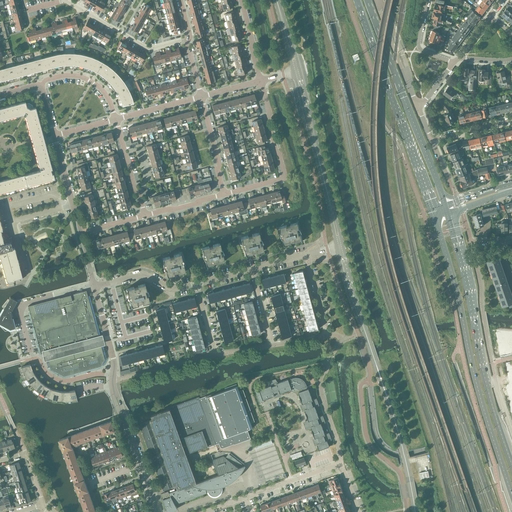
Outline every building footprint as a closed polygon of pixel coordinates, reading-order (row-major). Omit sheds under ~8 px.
[(92,9),(94,10),(100,1),(99,0),(94,0),(91,5),(94,6),(92,9)] [(228,9),(228,11),(232,10),(232,7),(231,3),(232,3),(231,0),(230,0),(221,3),(223,10),(228,9)] [(9,4),(10,9),(18,7),(18,4),(20,4),(20,1),(9,4)] [(100,1),(94,10),(97,12),(98,9),(101,11),(105,3),(100,1)] [(482,1),(479,5),(485,10),(486,10),(488,8),(487,8),(489,6),(482,1)] [(119,3),(116,7),(124,12),(125,10),(124,9),(126,7),(119,3)] [(445,6),(444,6),(435,4),(434,11),(442,13),(443,9),(444,9),(445,8),(452,9),(453,6),(445,5),(445,6)] [(142,7),(140,9),(149,14),(152,9),(148,7),(148,6),(147,5),(146,6),(144,5),(143,7),(142,7)] [(479,5),(476,10),(482,14),(482,15),(482,14),(483,14),(485,12),(484,11),(485,10),(479,5)] [(116,7),(113,12),(120,16),(122,14),(123,14),(124,12),(116,7)] [(140,12),(139,14),(146,18),(149,14),(140,9),(139,11),(140,12)] [(504,17),(506,19),(511,13),(507,9),(502,15),(503,17),(504,18),(504,17)] [(224,14),(226,21),(237,18),(236,15),(235,15),(233,12),(232,10),(228,11),(229,13),(224,14)] [(469,12),(468,14),(477,22),(480,18),(480,17),(480,16),(482,14),(476,10),(474,12),(473,11),(471,14),(469,12)] [(12,14),(13,20),(21,17),(20,15),(23,14),(22,11),(12,14)] [(120,16),(113,12),(110,17),(119,22),(120,19),(119,19),(120,16)] [(136,16),(135,18),(143,23),(146,18),(139,14),(137,17),(136,16)] [(468,17),(466,20),(474,26),(477,22),(468,14),(466,16),(468,17)] [(135,21),(133,24),(141,28),(143,23),(135,18),(134,21),(135,21)] [(226,21),(228,28),(237,26),(236,22),(237,22),(237,18),(226,21)] [(67,19),(64,20),(67,31),(72,30),(70,22),(67,22),(67,19)] [(83,29),(87,32),(92,25),(89,23),(91,21),(88,20),(83,29)] [(462,25),(462,26),(464,28),(465,27),(470,30),(471,29),(474,26),(466,20),(464,23),(462,21),(461,23),(462,25)] [(14,25),(16,30),(24,28),(23,25),(26,24),(25,22),(14,25)] [(56,22),(54,23),(57,34),(62,32),(60,24),(57,25),(56,22)] [(87,32),(92,35),(98,25),(96,24),(94,26),(92,25),(87,32)] [(141,28),(133,24),(132,26),(131,26),(130,28),(138,33),(141,28)] [(460,27),(458,30),(466,36),(468,33),(470,30),(465,27),(464,28),(462,26),(460,24),(459,26),(460,27)] [(46,25),(43,26),(46,37),(51,35),(49,27),(46,28),(46,25)] [(92,35),(97,37),(101,30),(98,29),(100,26),(98,25),(92,35)] [(435,43),(438,35),(441,27),(435,25),(434,28),(438,29),(437,32),(433,30),(429,40),(435,43)] [(228,28),(230,35),(240,32),(239,29),(238,29),(237,26),(228,28)] [(35,28),(33,29),(36,39),(41,38),(39,30),(36,31),(35,28)] [(97,37),(101,40),(107,30),(105,29),(103,32),(101,30),(97,37)] [(107,30),(101,40),(106,43),(108,40),(110,39),(110,37),(111,36),(108,34),(109,32),(107,30)] [(454,32),(453,33),(463,41),(466,36),(458,30),(456,33),(454,32)] [(240,32),(230,35),(232,42),(241,40),(240,36),(241,35),(240,32)] [(451,39),(458,45),(459,44),(460,45),(463,41),(453,33),(452,35),(453,36),(451,39)] [(438,35),(435,43),(437,43),(436,44),(439,45),(440,44),(441,45),(442,42),(443,42),(446,36),(442,34),(442,36),(438,35)] [(458,45),(451,39),(448,43),(450,45),(447,48),(453,52),(456,48),(457,48),(458,46),(458,45)] [(117,49),(122,52),(128,42),(125,41),(124,44),(119,41),(116,46),(118,48),(117,49)] [(122,52),(127,55),(131,48),(128,46),(130,44),(128,42),(122,52)] [(231,47),(233,54),(243,51),(242,48),(241,49),(240,45),(231,47)] [(127,55),(131,57),(137,48),(135,46),(133,49),(131,48),(127,55)] [(131,57),(136,60),(140,53),(138,52),(139,49),(137,48),(131,57)] [(170,50),(168,50),(171,61),(176,60),(174,52),(171,52),(170,50)] [(233,54),(234,61),(243,59),(242,55),(244,55),(243,51),(233,54)] [(140,53),(136,60),(141,63),(147,53),(144,52),(143,54),(140,53)] [(160,52),(157,53),(160,64),(165,63),(163,55),(160,55),(160,52)] [(52,56),(55,67),(59,66),(65,65),(69,65),(69,53),(63,53),(57,54),(52,56)] [(75,53),(69,53),(69,65),(73,65),(79,66),(83,67),(86,56),(81,54),(75,53)] [(52,56),(38,59),(41,71),(55,67),(52,56)] [(92,57),(86,56),(83,67),(87,68),(93,70),(97,72),(102,62),(97,60),(92,57)] [(38,59),(24,63),(27,74),(41,71),(38,59)] [(234,61),(236,68),(246,65),(246,62),(244,62),(243,59),(234,61)] [(105,78),(108,81),(116,73),(112,69),(107,65),(103,63),(102,62),(97,72),(98,73),(100,74),(105,78)] [(24,63),(10,67),(13,78),(27,74),(24,63)] [(246,65),(236,68),(238,75),(247,73),(246,69),(247,69),(246,65)] [(0,81),(13,78),(10,67),(0,69),(0,81)] [(471,80),(476,81),(477,71),(468,70),(469,69),(462,68),(462,73),(459,73),(459,80),(465,80),(465,77),(471,77),(471,80)] [(487,84),(491,84),(491,73),(485,73),(485,70),(479,69),(479,80),(484,81),(484,80),(488,80),(487,84)] [(511,82),(510,79),(509,75),(505,76),(504,71),(497,73),(498,77),(497,77),(500,87),(505,86),(504,85),(508,84),(510,92),(511,91),(511,87),(511,82)] [(115,89),(117,93),(127,87),(124,82),(120,77),(116,73),(108,81),(111,84),(115,89)] [(181,79),(176,80),(178,88),(181,88),(181,91),(184,90),(181,79)] [(171,82),(165,83),(167,91),(170,91),(171,93),(173,93),(171,82)] [(160,85),(155,86),(157,94),(160,93),(160,96),(163,95),(160,85)] [(127,87),(117,93),(119,96),(121,102),(122,106),(134,103),(132,97),(129,92),(127,87)] [(153,98),(150,87),(144,89),(145,93),(144,94),(144,95),(146,95),(146,97),(149,96),(150,99),(153,98)] [(453,95),(454,96),(457,93),(451,88),(450,89),(448,88),(443,93),(447,96),(450,99),(453,95)] [(448,123),(445,124),(446,127),(452,125),(451,124),(454,122),(452,117),(453,116),(450,109),(446,104),(440,99),(437,103),(444,108),(446,111),(447,110),(448,113),(444,115),(448,123)] [(33,142),(40,170),(0,181),(0,193),(55,179),(53,173),(55,173),(54,169),(52,164),(51,164),(44,139),(43,136),(36,107),(33,108),(32,105),(31,104),(29,103),(26,104),(25,101),(0,108),(0,120),(22,114),(24,116),(26,116),(33,142)] [(468,110),(469,113),(471,121),(473,120),(474,120),(476,120),(476,119),(477,119),(475,112),(474,109),(468,110)] [(251,118),(252,121),(253,127),(262,124),(261,119),(258,119),(257,116),(251,118)] [(500,141),(498,133),(496,134),(495,134),(493,134),(493,135),(492,135),(494,143),(498,142),(498,144),(501,143),(500,141)] [(256,137),(257,142),(258,142),(258,145),(265,144),(264,141),(266,140),(265,135),(256,137)] [(446,146),(447,147),(448,150),(447,150),(448,153),(449,152),(449,153),(458,150),(457,147),(461,145),(460,142),(457,143),(450,146),(449,145),(446,146)] [(268,148),(266,148),(262,149),(261,146),(256,148),(258,156),(261,155),(270,153),(268,148)] [(450,157),(452,161),(452,160),(453,161),(461,158),(460,154),(462,153),(461,151),(450,155),(451,157),(450,157)] [(453,162),(456,169),(465,165),(462,158),(453,162)] [(76,168),(77,174),(86,171),(89,170),(87,162),(83,163),(84,166),(78,167),(76,168)] [(264,166),(261,166),(263,174),(272,172),(271,170),(274,169),(273,163),(264,166)] [(465,165),(456,169),(456,170),(457,173),(458,173),(459,176),(458,176),(458,177),(469,172),(470,172),(476,170),(475,167),(472,168),(469,169),(469,170),(468,171),(466,165),(467,164),(465,165)] [(479,175),(477,169),(471,172),(460,177),(462,181),(461,181),(464,187),(469,185),(469,186),(473,185),(471,180),(474,179),(472,175),(473,175),(475,180),(479,178),(479,175)] [(209,182),(203,183),(205,192),(211,191),(210,188),(213,187),(212,181),(209,182)] [(279,191),(274,192),(276,201),(281,200),(282,203),(285,202),(283,193),(280,193),(279,191)] [(160,204),(158,195),(152,197),(149,198),(151,204),(154,203),(155,206),(160,204)] [(245,203),(247,209),(250,208),(255,207),(253,198),(247,199),(248,202),(245,203)] [(236,202),(238,211),(244,210),(247,209),(245,203),(242,203),(241,201),(236,202)] [(278,208),(280,211),(288,208),(286,202),(283,204),(284,206),(278,208)] [(496,207),(486,209),(482,210),(483,213),(480,214),(480,213),(473,216),(477,228),(484,225),(481,217),(498,213),(496,207)] [(218,217),(215,208),(210,209),(210,212),(207,213),(209,219),(212,218),(218,217)] [(0,264),(2,266),(8,285),(13,283),(13,280),(14,281),(23,278),(21,272),(20,272),(19,268),(20,268),(14,248),(11,238),(8,239),(2,235),(0,231),(2,230),(0,221),(0,264)] [(159,223),(162,232),(167,230),(170,229),(169,223),(166,224),(165,221),(159,223)] [(296,242),(303,240),(301,234),(299,234),(298,229),(300,228),(298,222),(291,224),(291,225),(287,226),(287,225),(280,227),(281,233),(283,233),(284,238),(283,239),(284,245),(292,243),(291,241),(295,240),(296,242)] [(507,232),(507,223),(496,223),(496,227),(501,227),(501,232),(507,232)] [(131,233),(132,239),(135,238),(135,239),(141,237),(139,228),(133,230),(134,232),(131,233)] [(122,233),(124,242),(129,240),(132,239),(131,233),(128,234),(127,231),(122,233)] [(252,234),(252,236),(248,237),(248,235),(241,237),(242,244),(244,243),(245,249),(244,249),(245,255),(252,253),(252,252),(256,251),(256,252),(263,250),(262,244),(260,244),(259,239),(260,239),(259,232),(252,234)] [(101,238),(95,240),(96,242),(93,243),(95,249),(98,249),(98,251),(104,250),(103,247),(101,238)] [(204,259),(206,266),(213,264),(213,262),(217,261),(217,263),(224,261),(223,255),(221,255),(220,250),(221,249),(220,243),(212,245),(213,246),(209,247),(209,246),(201,248),(203,254),(205,254),(206,259),(204,259)] [(165,270),(167,276),(174,274),(174,273),(178,272),(178,273),(185,271),(184,265),(182,265),(181,260),(182,260),(180,253),(173,255),(174,257),(170,258),(169,256),(162,258),(164,265),(165,264),(167,269),(165,270)] [(498,257),(487,261),(503,306),(509,304),(510,306),(511,305),(511,300),(511,301),(498,261),(499,260),(498,257)] [(130,300),(131,306),(138,305),(138,303),(142,302),(142,303),(149,302),(148,295),(146,296),(145,290),(146,290),(145,284),(138,285),(138,287),(134,288),(134,286),(127,288),(128,295),(130,294),(131,300),(130,300)] [(86,290),(28,306),(38,343),(41,354),(99,338),(86,290)] [(289,291),(282,293),(282,296),(284,295),(286,303),(292,301),(289,291)] [(17,301),(10,297),(0,314),(0,323),(10,329),(15,328),(10,313),(17,301)] [(171,334),(162,337),(164,342),(168,341),(169,343),(172,342),(171,340),(173,340),(171,334)] [(101,366),(105,359),(100,343),(47,357),(50,368),(64,376),(101,366)] [(162,345),(157,346),(159,355),(165,354),(164,351),(166,350),(165,347),(163,348),(162,345)] [(31,364),(21,367),(24,373),(32,370),(31,364)] [(35,374),(32,370),(24,373),(27,379),(35,374)] [(38,378),(35,374),(27,379),(30,384),(38,378)] [(41,382),(38,378),(30,384),(35,389),(41,382)] [(263,402),(263,401),(263,400),(274,396),(274,397),(276,397),(280,396),(281,394),(280,394),(291,390),(292,390),(298,393),(302,404),(301,406),(302,410),(304,410),(308,420),(305,422),(304,423),(306,429),(307,429),(311,428),(315,438),(314,439),(313,440),(315,444),(316,445),(317,445),(319,450),(329,447),(327,441),(331,440),(329,433),(325,435),(321,424),(325,422),(323,416),(319,417),(315,407),(319,405),(316,399),(312,400),(308,389),(307,389),(306,387),(308,386),(307,386),(306,386),(305,383),(303,381),(301,379),(298,378),(294,378),(291,379),(291,378),(290,378),(291,380),(289,381),(288,379),(277,383),(275,379),(269,382),(270,386),(260,390),(258,386),(254,387),(260,403),(263,402)] [(45,385),(41,382),(35,389),(40,393),(45,385)] [(50,388),(45,385),(40,393),(46,396),(50,388)] [(200,398),(199,398),(214,441),(218,440),(219,443),(220,446),(221,447),(222,447),(223,448),(224,448),(250,438),(247,430),(252,428),(251,423),(255,421),(243,390),(239,391),(238,386),(215,394),(215,393),(200,398)] [(54,390),(50,388),(46,396),(52,399),(54,390)] [(178,490),(169,493),(175,504),(187,500),(187,501),(196,498),(196,497),(195,497),(207,493),(206,492),(208,492),(210,494),(212,496),(215,496),(217,496),(219,494),(221,492),(221,489),(220,487),(224,485),(227,484),(232,481),(237,477),(242,471),(245,466),(239,468),(223,456),(212,461),(211,460),(219,475),(216,476),(197,483),(186,454),(208,446),(207,444),(212,442),(214,441),(199,398),(169,408),(170,409),(158,413),(151,416),(153,419),(139,424),(164,491),(177,486),(178,490)] [(115,430),(113,422),(112,421),(111,421),(101,425),(104,434),(115,430)] [(104,434),(101,425),(90,429),(94,438),(104,434)] [(94,438),(90,429),(79,432),(83,442),(94,438)] [(83,442),(79,432),(72,435),(69,436),(72,446),(76,445),(83,442)] [(72,446),(69,436),(60,440),(59,440),(63,451),(73,447),(72,446)] [(12,438),(6,440),(9,450),(12,450),(12,448),(15,448),(14,445),(17,444),(15,440),(15,438),(12,439),(12,438)] [(6,440),(0,442),(3,451),(6,450),(6,451),(9,450),(6,440)] [(110,450),(113,459),(118,457),(115,448),(116,448),(115,446),(113,447),(114,449),(110,450)] [(73,447),(63,451),(67,461),(77,458),(73,447)] [(115,448),(118,457),(123,455),(120,447),(116,448),(115,448)] [(104,452),(100,454),(104,462),(109,461),(105,452),(106,451),(106,449),(104,450),(104,452)] [(105,452),(109,461),(113,459),(110,450),(106,451),(105,452)] [(292,459),(303,455),(301,450),(291,455),(292,459)] [(94,454),(94,453),(90,455),(91,457),(94,466),(99,464),(96,455),(97,455),(96,453),(94,454)] [(300,466),(301,468),(304,466),(304,464),(306,463),(305,460),(307,460),(306,458),(304,458),(304,457),(295,461),(297,467),(300,466)] [(77,458),(67,461),(71,472),(81,469),(77,458)] [(9,465),(11,471),(22,468),(20,464),(19,464),(19,462),(9,465)] [(11,471),(13,476),(22,473),(22,472),(23,471),(22,468),(11,471)] [(81,469),(71,472),(75,483),(84,480),(81,469)] [(13,476),(14,482),(25,479),(24,475),(23,475),(22,473),(13,476)] [(330,486),(339,482),(338,477),(329,481),(330,485),(330,486)] [(14,482),(16,487),(25,484),(25,483),(26,482),(25,479),(14,482)] [(84,480),(75,483),(76,487),(78,491),(79,493),(88,490),(87,487),(86,483),(84,480)] [(332,490),(341,487),(339,482),(330,486),(330,485),(328,485),(329,487),(331,487),(332,490)] [(16,487),(18,493),(28,489),(27,486),(26,486),(25,484),(16,487)] [(134,486),(133,484),(128,485),(132,494),(130,495),(132,499),(134,498),(133,496),(139,494),(136,486),(134,486)] [(128,485),(124,487),(127,496),(130,495),(132,494),(128,485)] [(124,487),(119,489),(122,498),(121,498),(122,500),(124,499),(123,497),(127,496),(124,487)] [(334,495),(343,492),(341,487),(332,490),(333,494),(334,495)] [(18,493),(19,498),(29,495),(28,493),(29,493),(28,489),(18,493)] [(119,489),(114,491),(117,500),(121,498),(122,498),(119,489)] [(82,502),(83,505),(92,501),(91,499),(88,490),(79,493),(82,502)] [(114,491),(109,492),(112,501),(111,502),(112,504),(114,503),(113,501),(117,500),(114,491)] [(170,511),(177,508),(175,504),(169,493),(168,491),(161,494),(167,511),(170,511)] [(112,504),(111,502),(112,501),(109,492),(104,494),(108,505),(112,504)] [(336,500),(345,497),(343,492),(334,495),(333,494),(332,495),(332,497),(334,496),(336,500)] [(3,498),(6,507),(8,507),(8,508),(11,507),(7,495),(3,496),(3,498)] [(29,495),(19,498),(21,504),(32,501),(30,497),(29,497),(29,495)] [(337,505),(346,502),(345,497),(336,500),(337,504),(337,505)] [(83,505),(85,511),(95,511),(96,511),(92,501),(83,505)] [(270,502),(266,503),(268,511),(267,511),(271,511),(274,511),(273,509),(270,502)] [(339,510),(348,506),(346,502),(337,505),(337,504),(335,504),(336,507),(338,506),(339,510)]
